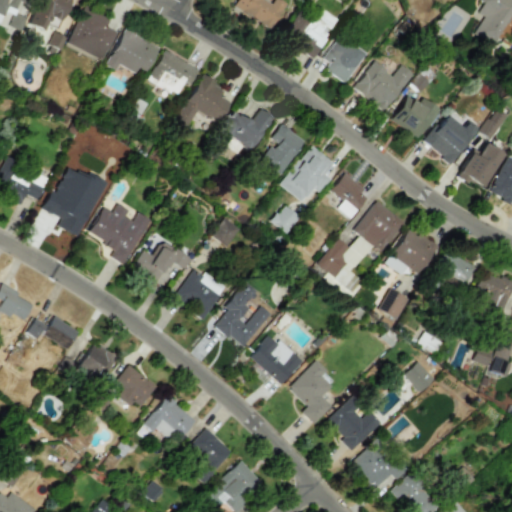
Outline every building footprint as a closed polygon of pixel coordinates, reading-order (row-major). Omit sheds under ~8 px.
[(26,0),(0,0),(0,17),(2,12),(10,15),(5,26),(14,30),(26,0)] [(67,0),(37,0),(25,23),(40,31),(47,18),(52,21),(57,11),(61,13),(67,0)] [(234,0),(230,9),(270,27),(281,2),(276,0),(269,0),(268,4),(259,0),(234,0)] [(470,34),(491,46),(511,10),(511,0),(477,0),(477,1),(480,3),(475,13),(481,16),(470,34)] [(63,45),(99,61),(112,32),(102,27),(105,20),(79,9),(63,45)] [(294,12),(278,41),(310,58),(326,30),(294,12)] [(155,47),(119,30),(102,66),(112,71),(115,65),(131,73),(134,68),(143,72),(155,47)] [(361,54),(335,35),(319,58),(326,63),(321,69),(341,83),(361,54)] [(143,79),(172,96),(181,81),(187,84),(195,70),(160,50),(143,79)] [(349,86),(377,111),(409,75),(397,65),(388,76),(371,61),(349,86)] [(425,83),(416,74),(407,82),(416,92),(425,83)] [(226,103),(216,97),(221,89),(197,75),(171,121),(183,128),(193,110),(215,122),(226,103)] [(385,120),(414,139),(435,108),(419,98),(414,105),(401,97),(385,120)] [(248,121),(231,111),(213,140),(234,153),(238,146),(247,151),(268,117),(255,109),(248,121)] [(489,140),(499,114),(488,110),(479,136),(489,140)] [(475,129),(464,120),(457,128),(442,115),(419,141),(445,164),(475,129)] [(278,175),(300,139),(276,124),(266,141),(268,143),(256,162),(278,175)] [(478,187),(498,153),(481,142),(471,157),(466,153),(454,172),(478,187)] [(299,202),(309,187),(317,192),(327,178),(321,174),(330,162),(306,146),(277,186),(299,202)] [(511,161),(502,157),(486,194),(511,204),(511,161)] [(34,199),(39,186),(0,171),(0,193),(18,200),(21,194),(34,199)] [(333,208),(346,219),(363,198),(357,193),(360,189),(340,173),(326,190),(339,201),(333,208)] [(120,265),(147,220),(134,212),(128,221),(121,216),(124,210),(113,203),(108,212),(99,207),(84,233),(110,249),(106,257),(120,265)] [(267,222),(282,233),(294,216),(280,205),(267,222)] [(208,237),(225,247),(238,225),(221,215),(208,237)] [(387,255),(419,274),(436,246),(404,227),(387,255)] [(138,250),(128,269),(153,283),(165,260),(182,269),(188,258),(173,250),(171,254),(153,245),(147,256),(138,250)] [(463,285),(471,265),(440,252),(432,272),(463,285)] [(198,320),(220,290),(201,275),(190,268),(168,298),(198,320)] [(510,282),(478,271),(470,294),(480,298),(478,305),(500,312),(510,282)] [(239,348),(265,314),(255,307),(242,324),(236,319),(245,308),(242,306),(253,292),(242,283),(209,325),(239,348)] [(30,301),(0,286),(0,313),(7,317),(8,314),(21,320),(30,301)] [(374,310),(393,320),(405,299),(386,288),(374,310)] [(38,336),(63,349),(73,330),(48,317),(38,336)] [(23,333),(33,339),(41,324),(31,318),(23,333)] [(297,361),(266,334),(244,360),(259,372),(260,370),(277,385),(297,361)] [(484,366),(491,346),(474,341),(468,361),(484,366)] [(112,356),(90,342),(73,368),(94,382),(112,356)] [(487,372),(501,374),(506,345),(492,343),(487,372)] [(416,392),(430,379),(414,362),(400,374),(416,392)] [(134,409),(152,386),(124,365),(111,382),(119,388),(115,394),(134,409)] [(297,411),(310,424),(332,400),(312,382),(318,376),(307,365),(284,388),(302,406),(297,411)] [(101,414),(105,396),(92,393),(87,411),(101,414)] [(138,424),(148,432),(153,427),(171,443),(191,421),(164,396),(138,424)] [(369,489),(390,470),(366,444),(375,435),(369,428),(376,422),(367,413),(358,421),(341,402),(321,421),(351,453),(343,461),(369,489)] [(187,444),(201,457),(187,472),(199,482),(227,452),(201,428),(187,444)] [(0,472),(0,481),(9,487),(22,466),(9,457),(0,472)] [(237,498),(256,482),(237,461),(205,488),(225,511),(231,511),(242,503),(237,498)] [(453,492),(470,481),(460,467),(444,478),(453,492)] [(405,511),(427,511),(434,506),(404,473),(385,490),(405,511)] [(159,493),(149,481),(138,491),(148,502),(159,493)] [(32,511),(33,511),(7,492),(3,497),(0,494),(0,511),(32,511)] [(439,511),(460,511),(451,501),(439,511)]
